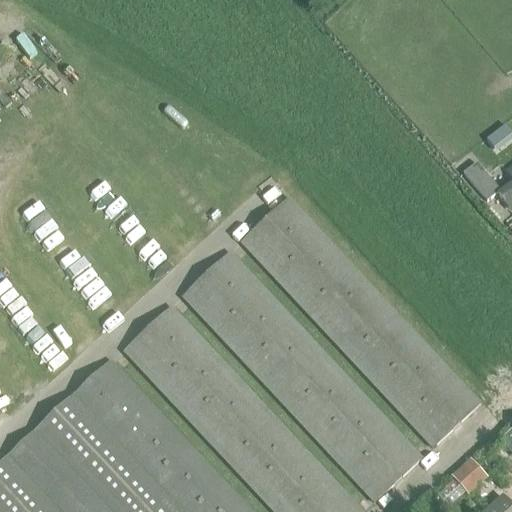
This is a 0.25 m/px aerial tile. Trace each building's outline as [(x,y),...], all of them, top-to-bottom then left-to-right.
[(505,128),(485,143),(493,152),(511,137),(505,128)] [(511,185),(499,194),(476,166),(462,176),(486,205),(496,197),(511,216),(511,215),(511,167),(505,173),(511,183),(511,185)] [(479,408),(287,201),(240,245),(432,451),(479,408)] [(421,462),(228,256),(181,299),(374,506),(421,462)] [(123,354),(270,511),(357,511),(170,310),(123,354)] [(246,511),(109,365),(0,466),(0,511),(246,511)] [(467,497),(485,481),(469,463),(451,480),(467,497)] [(511,511),(502,500),(487,511),(511,511)]
